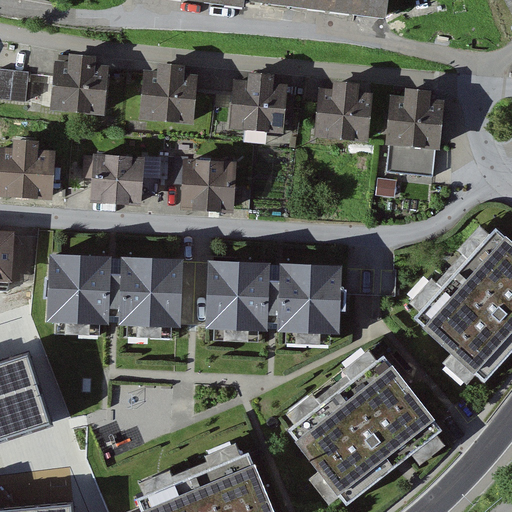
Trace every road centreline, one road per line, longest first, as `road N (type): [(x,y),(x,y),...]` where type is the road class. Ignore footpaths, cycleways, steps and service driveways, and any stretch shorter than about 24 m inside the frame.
road 1 (residential): [(0,213),(402,236),(448,217),(500,177)]
road 2 (residential): [(0,4),(84,18),(356,36),(459,58),(482,76)]
road 3 (residential): [(0,30),(95,49),(282,67),(452,82),(482,76)]
road 4 (residential): [(428,511),(511,421)]
